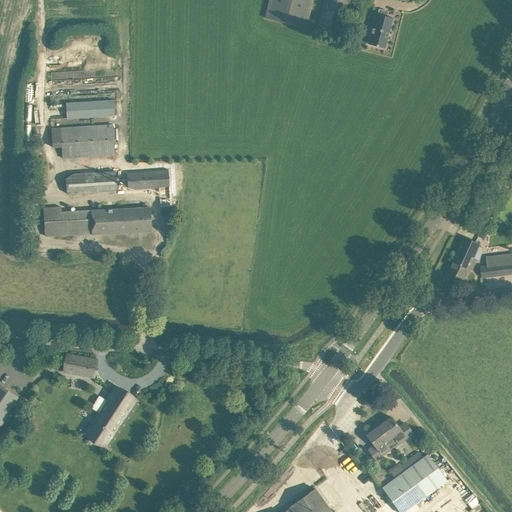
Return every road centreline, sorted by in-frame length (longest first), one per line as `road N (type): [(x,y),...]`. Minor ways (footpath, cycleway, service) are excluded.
road 1 (tertiary): [(324,382),(395,281),(511,79)]
road 2 (tertiary): [(324,382),(357,391),(410,321),(435,304),(511,293)]
road 3 (unclassified): [(324,382),(286,366),(144,354)]
road 4 (tertiary): [(206,511),(324,382)]
road 5 (unclassified): [(144,354),(0,341)]
